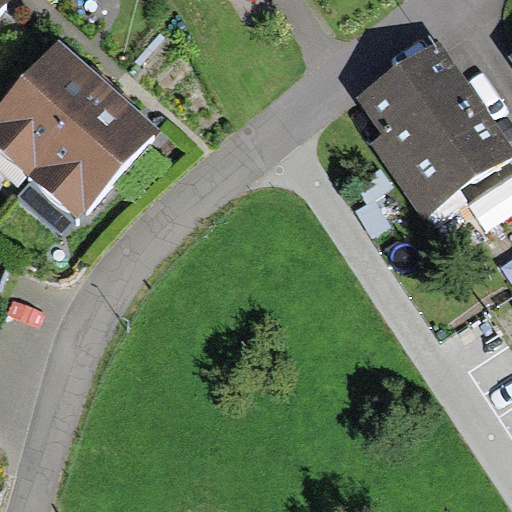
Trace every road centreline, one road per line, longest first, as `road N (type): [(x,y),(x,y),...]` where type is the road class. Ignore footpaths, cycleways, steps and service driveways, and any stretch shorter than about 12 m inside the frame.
road 1 (residential): [(27,511),(92,319),(154,231),(275,132)]
road 2 (residential): [(275,132),(511,480)]
road 3 (residential): [(275,132),(454,0)]
